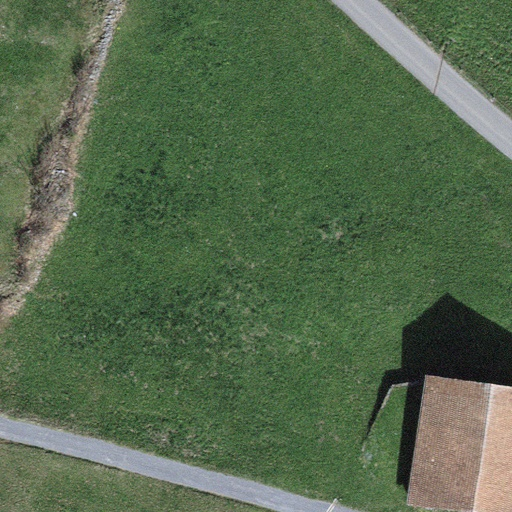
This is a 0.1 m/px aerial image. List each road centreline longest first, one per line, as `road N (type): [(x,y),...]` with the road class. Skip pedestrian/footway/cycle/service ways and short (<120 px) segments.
road 1 (motorway): [(0,194),(511,395)]
road 2 (track): [(322,511),(0,427)]
road 3 (residential): [(354,0),(511,142)]
